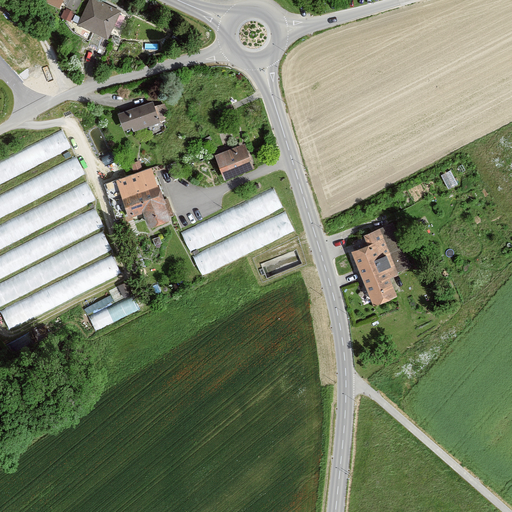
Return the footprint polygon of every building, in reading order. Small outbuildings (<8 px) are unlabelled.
[(122,10),(100,0),(92,0),(82,24),(110,36),(122,10)] [(0,17),(0,47),(12,60),(27,45),(0,17)] [(153,103),(123,113),(129,131),(159,121),(153,103)] [(0,184),(75,147),(66,129),(0,162),(0,184)] [(247,144),(219,156),(229,179),(256,168),(247,144)] [(80,155),(0,196),(0,218),(89,173),(80,155)] [(153,169),(121,180),(132,214),(146,209),(152,226),(170,220),(153,169)] [(87,183),(0,226),(0,248),(96,200),(87,183)] [(274,189),(182,233),(192,253),(284,208),(274,189)] [(95,209),(0,256),(0,280),(104,227),(95,209)] [(287,211),(195,256),(204,275),(296,230),(287,211)] [(408,264),(390,219),(360,231),(364,240),(348,246),(370,299),(391,290),(385,273),(408,264)] [(103,232),(0,284),(0,307),(112,250),(103,232)] [(112,255),(1,311),(10,330),(122,273),(112,255)] [(96,327),(142,308),(136,293),(111,304),(108,295),(86,304),(96,327)]
